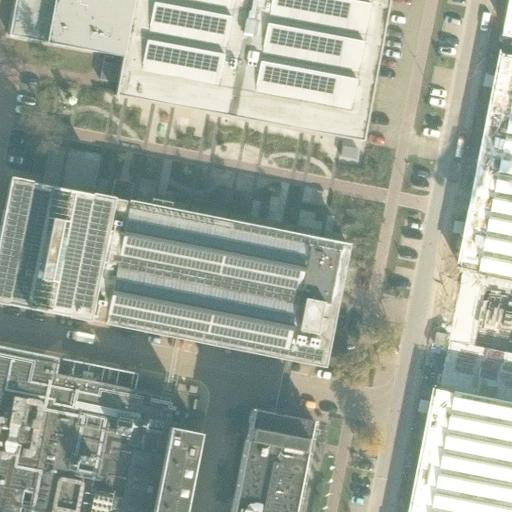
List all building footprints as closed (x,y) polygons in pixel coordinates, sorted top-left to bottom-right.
[(14,0),(8,37),(122,58),(114,96),(268,125),(362,143),(363,143),(374,79),(389,0),(14,0)] [(511,511),(511,10),(413,511),(511,511)] [(0,193),(0,301),(6,303),(19,305),(108,323),(123,326),(283,358),(290,359),(322,365),(333,311),(336,294),(345,246),(149,207),(116,201),(11,180),(8,195),(6,195),(0,193)] [(434,344),(443,346),(445,335),(436,333),(434,344)] [(183,511),(199,433),(167,427),(173,398),(133,390),(136,374),(0,346),(0,511),(183,511)] [(272,414),(279,416),(291,359),(284,358),(272,414)] [(144,384),(152,386),(154,379),(146,377),(144,384)] [(177,383),(177,384),(175,391),(184,392),(185,385),(177,383)] [(189,386),(189,387),(187,393),(195,394),(197,387),(189,386)] [(244,440),(230,511),(293,511),(305,452),(302,452),(303,450),(308,450),(309,441),(304,441),(305,438),(308,439),(311,423),(310,423),(311,422),(313,422),(313,421),(280,414),(279,416),(272,414),(272,413),(249,408),(249,410),(251,410),(251,411),(250,411),(247,427),(250,427),(250,430),(237,428),(236,435),(248,438),(248,441),(244,440)]
